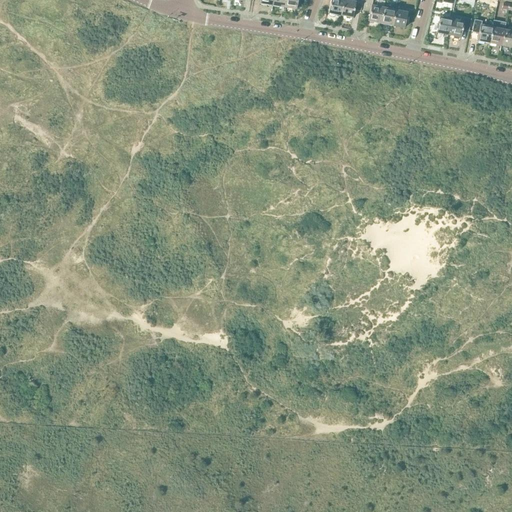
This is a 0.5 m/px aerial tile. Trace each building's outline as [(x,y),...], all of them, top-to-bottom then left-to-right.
[(284,0),(284,7),(299,10),(300,1),(297,1),(297,0),(284,0)] [(340,15),(343,0),(330,0),(328,13),(340,15)] [(343,0),(340,15),(352,18),(354,10),(360,12),(362,0),(343,0)] [(380,24),(383,8),(384,1),(378,0),(377,0),(376,6),(371,5),(372,1),(366,0),(364,0),(362,12),(370,13),(368,21),(380,24)] [(392,26),(395,10),(383,8),(380,24),(392,26)] [(407,13),(395,10),(392,26),(404,28),(407,13)] [(449,35),(452,19),(440,17),(437,33),(449,35)] [(463,22),(452,19),(449,35),(461,37),(462,29),(468,31),(471,19),(464,18),(463,22)] [(477,41),(489,43),(492,27),(480,25),(481,21),(474,20),(472,32),(479,33),(477,41)] [(493,20),(492,27),(489,43),(502,45),(505,30),(506,23),(493,20)] [(511,31),(505,30),(502,45),(511,47),(511,31)]
